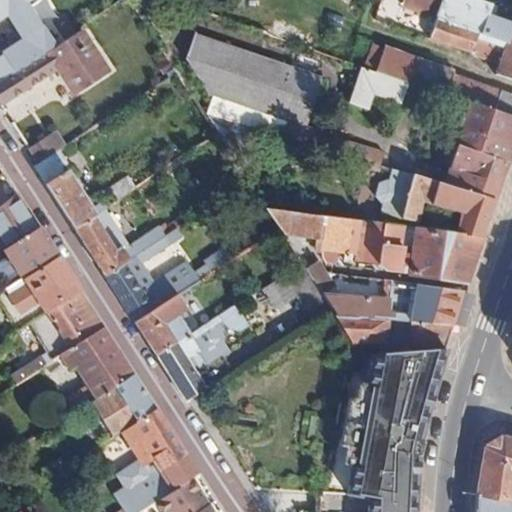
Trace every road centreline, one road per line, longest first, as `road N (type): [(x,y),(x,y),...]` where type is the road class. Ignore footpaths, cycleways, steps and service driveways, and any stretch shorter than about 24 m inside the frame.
road 1 (residential): [(239,511),(0,134)]
road 2 (secondary): [(511,260),(467,392)]
road 3 (secondary): [(467,392),(448,511)]
